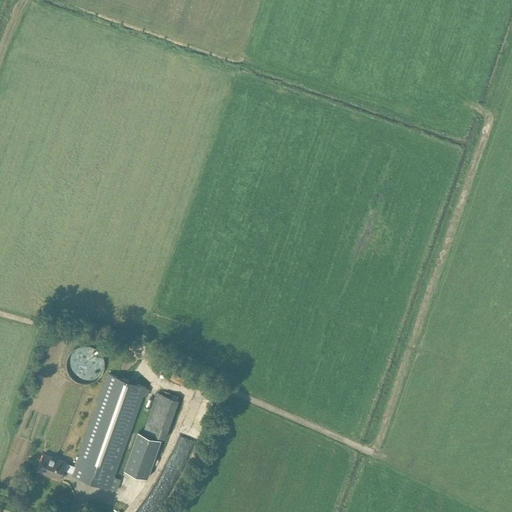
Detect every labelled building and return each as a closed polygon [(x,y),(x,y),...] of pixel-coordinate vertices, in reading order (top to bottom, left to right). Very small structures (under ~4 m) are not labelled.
[(95,375),(99,362),(92,359),(89,368),(84,367),(83,370),(95,375)] [(110,489),(116,491),(121,479),(114,477),(143,395),(147,396),(149,390),(146,389),(147,386),(108,372),(74,466),(66,463),(66,462),(43,454),(37,470),(60,479),(64,469),(72,472),(71,475),(110,489)] [(165,439),(179,400),(157,393),(143,431),(165,439)] [(188,419),(200,424),(203,417),(190,413),(188,419)] [(138,431),(124,470),(148,478),(161,439),(138,431)]
